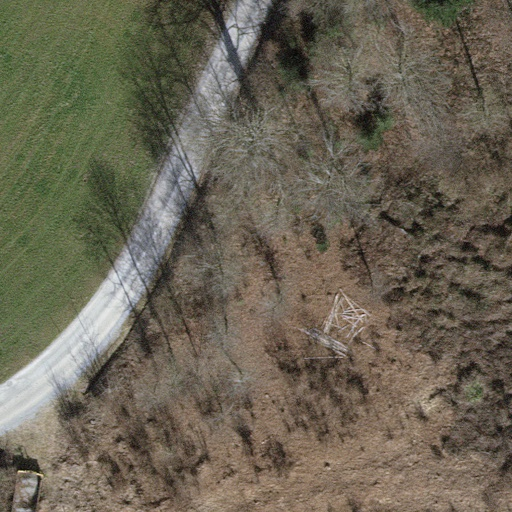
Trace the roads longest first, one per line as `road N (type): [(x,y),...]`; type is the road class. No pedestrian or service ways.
road 1 (track): [(0,405),(72,351),(134,272),(254,0)]
road 2 (track): [(51,369),(26,511)]
